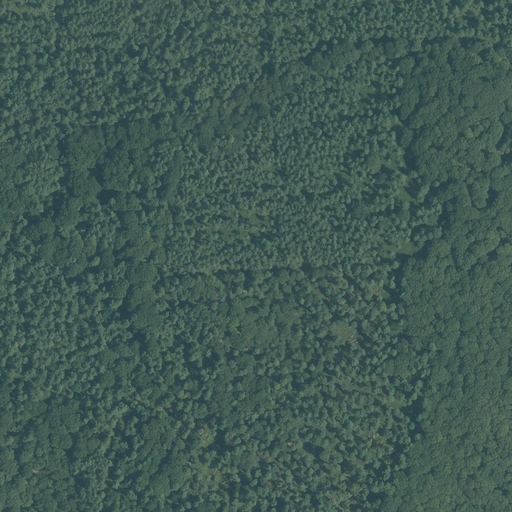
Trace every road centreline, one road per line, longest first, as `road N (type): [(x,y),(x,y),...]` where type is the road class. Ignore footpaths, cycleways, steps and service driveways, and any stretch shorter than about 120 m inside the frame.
road 1 (track): [(116,444),(154,278),(511,252)]
road 2 (track): [(0,366),(75,403),(129,466),(190,511)]
